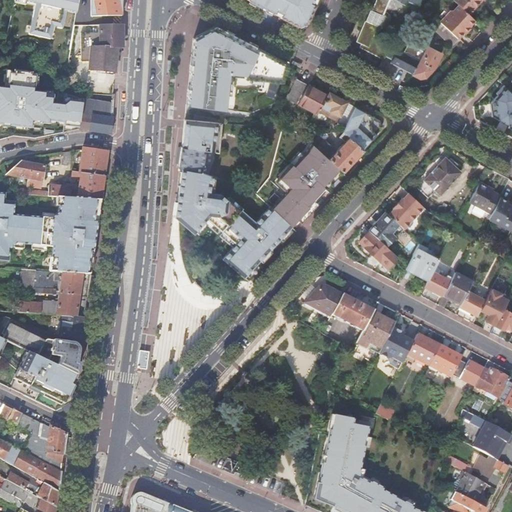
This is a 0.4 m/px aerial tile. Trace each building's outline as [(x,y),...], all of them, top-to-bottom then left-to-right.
[(78,0),(15,0),(16,2),(27,4),(27,2),(37,4),(30,33),(54,38),(57,27),(63,28),(67,11),(77,12),(78,0)] [(90,0),(91,17),(121,17),(121,0),(90,0)] [(248,0),(272,12),(273,10),(280,14),(279,16),(296,25),(306,21),(313,4),(310,3),(311,0),(248,0)] [(378,0),(374,10),(372,10),(358,42),(361,44),(359,47),(367,51),(374,37),(372,37),(377,26),(379,27),(384,16),(381,15),(387,0),(378,0)] [(480,0),(463,0),(473,9),(481,1),(480,0)] [(442,24),(457,39),(463,33),(463,32),(468,27),(474,21),(458,6),(454,10),(451,10),(448,14),(448,17),(442,24)] [(440,22),(439,21),(434,31),(453,48),(460,41),(457,39),(442,24),(440,22)] [(62,49),(70,50),(70,49),(72,35),(74,27),(66,25),(62,49)] [(86,26),(74,26),(74,27),(72,35),(79,36),(84,37),(86,26)] [(121,26),(100,26),(100,39),(94,39),(90,45),(90,57),(90,71),(114,72),(116,56),(117,48),(122,48),(121,26)] [(193,37),(187,104),(224,108),(227,76),(280,82),(286,63),(215,26),(193,37)] [(72,35),(70,49),(77,50),(79,36),(72,35)] [(374,37),(367,51),(382,60),(390,46),(374,37)] [(418,61),(411,74),(419,78),(425,77),(433,69),(441,54),(426,46),(418,61)] [(390,63),(411,74),(418,61),(397,49),(390,63)] [(288,99),(292,101),(293,99),(294,98),(295,95),(298,80),(296,79),(293,84),(294,84),(292,89),(290,94),(291,94),(288,99)] [(293,99),(292,101),(296,103),(306,84),(298,80),(295,95),(294,98),(293,99)] [(307,109),(317,114),(326,95),(308,86),(300,102),(308,107),(307,109)] [(0,126),(32,129),(33,124),(56,127),(56,123),(66,124),(66,128),(79,129),(81,115),(82,105),(71,104),(70,108),(54,106),(55,101),(47,100),(48,95),(37,94),(37,90),(11,87),(10,91),(0,89),(0,126)] [(91,116),(111,118),(112,95),(83,93),(82,105),(81,115),(91,116)] [(329,94),(319,112),(336,121),(346,103),(329,94)] [(495,96),(487,111),(493,114),(492,117),(502,122),(511,105),(495,96)] [(342,130),(362,149),(381,128),(380,121),(354,107),(342,130)] [(89,130),(91,116),(81,115),(79,129),(89,130)] [(111,118),(91,116),(89,130),(109,133),(111,118)] [(185,120),(182,146),(183,146),(213,151),(217,151),(221,123),(217,122),(202,121),(192,120),(185,120)] [(328,159),(341,171),(362,149),(342,130),(334,132),(344,142),(328,159)] [(326,133),(304,137),(310,143),(325,156),(332,148),(323,140),(328,135),(326,133)] [(292,165),(291,164),(279,177),(284,182),(280,186),(285,191),(271,208),(290,225),(292,223),(313,200),(329,184),(336,177),(341,171),(310,143),(306,150),(292,165)] [(180,167),(198,171),(200,171),(207,174),(209,169),(213,156),(213,155),(213,151),(183,146),(182,146),(181,146),(178,167),(180,167)] [(81,149),(79,172),(72,171),(71,177),(79,179),(78,185),(65,184),(65,187),(48,185),(48,192),(42,192),(42,191),(17,189),(16,194),(56,197),(100,200),(107,152),(81,149)] [(430,173),(424,180),(440,195),(460,172),(445,158),(437,166),(434,167),(432,168),(431,171),(430,173)] [(20,162),(7,174),(28,178),(27,186),(41,188),(45,165),(20,162)] [(198,171),(180,167),(173,215),(179,220),(192,231),(202,220),(205,216),(219,228),(221,230),(222,231),(235,243),(232,246),(222,258),(243,276),(245,273),(255,263),(259,259),(269,248),(279,238),(289,227),(290,225),(271,208),(269,205),(254,221),(239,208),(241,206),(229,195),(226,198),(219,191),(213,191),(207,191),(209,181),(211,175),(207,174),(200,171),(198,171)] [(339,180),(336,177),(329,184),(333,187),(339,180)] [(492,190),(478,182),(468,201),(474,205),(484,210),(490,214),(497,200),(489,196),(491,192),(492,190)] [(89,274),(100,200),(56,197),(55,210),(58,210),(58,214),(55,217),(14,214),(15,202),(5,201),(5,193),(0,192),(0,261),(8,262),(9,250),(16,244),(52,246),(54,250),(53,257),(50,257),(49,272),(61,272),(61,273),(81,274),(89,274)] [(405,196),(420,210),(423,208),(408,193),(405,196)] [(388,214),(398,224),(404,229),(412,220),(420,210),(405,196),(402,199),(401,198),(392,208),(393,209),(388,214)] [(490,214),(487,219),(494,222),(495,225),(500,228),(503,227),(509,230),(511,225),(511,204),(511,206),(506,203),(507,201),(499,197),(497,200),(490,214)] [(317,203),(313,200),(292,223),(295,226),(317,203)] [(484,210),(474,205),(471,211),(481,216),(484,210)] [(368,231),(369,231),(385,246),(394,237),(390,233),(398,224),(388,214),(385,212),(368,231)] [(219,228),(205,216),(202,220),(216,232),(219,228)] [(292,230),(289,227),(279,238),(282,241),(292,230)] [(235,243),(222,231),(219,234),(232,246),(235,243)] [(386,268),(397,257),(385,246),(369,231),(359,242),(366,249),(364,251),(369,255),(371,253),(386,268)] [(477,239),(475,243),(488,250),(497,254),(499,250),(477,239)] [(272,251),(269,248),(259,259),(262,262),(272,251)] [(415,249),(407,266),(406,268),(428,279),(432,271),(437,261),(415,249)] [(258,266),(255,263),(245,273),(248,276),(258,266)] [(43,289),(42,293),(58,294),(86,297),(89,274),(81,274),(61,273),(61,272),(49,272),(34,271),(33,288),(43,289)] [(432,271),(428,279),(424,287),(441,296),(449,281),(445,278),(432,271)] [(449,281),(441,296),(449,300),(451,297),(461,302),(467,290),(472,282),(454,272),(451,278),(449,281)] [(305,302),(330,316),(331,313),(341,295),(325,286),(318,287),(305,302)] [(467,290),(461,302),(459,306),(477,316),(480,309),(484,301),(485,300),(467,290)] [(55,315),(62,315),(83,317),(86,297),(58,294),(55,315)] [(373,311),(342,294),(341,295),(331,313),(363,330),(372,312),(373,311)] [(19,301),(18,312),(40,313),(40,303),(19,301)] [(484,301),(480,309),(485,311),(484,312),(488,314),(485,320),(493,324),(501,309),(489,303),(484,301)] [(511,328),(511,313),(504,310),(496,325),(503,329),(505,327),(511,330),(511,328)] [(363,330),(356,342),(378,354),(392,327),(394,323),(372,312),(363,330)] [(83,317),(62,315),(61,321),(58,321),(58,324),(61,324),(59,336),(80,339),(83,317)] [(74,374),(78,348),(78,347),(77,346),(76,344),(75,343),(74,343),(73,342),(71,342),(47,340),(46,340),(45,340),(44,340),(44,341),(9,324),(1,339),(3,339),(28,351),(48,361),(51,355),(54,355),(51,363),(74,374)] [(389,364),(399,369),(407,354),(413,342),(402,336),(404,333),(392,327),(378,354),(387,358),(389,364)] [(407,354),(429,365),(439,345),(417,334),(413,342),(407,354)] [(439,345),(429,365),(451,376),(452,374),(459,361),(461,357),(439,345)] [(74,374),(51,363),(48,361),(28,351),(27,353),(24,359),(20,368),(19,367),(18,369),(19,369),(39,379),(43,371),(73,386),(74,374)] [(459,361),(452,374),(474,386),(475,386),(483,369),(468,361),(466,364),(459,361)] [(509,380),(484,367),(483,369),(475,386),(490,394),(495,385),(504,389),(509,380)] [(70,402),(73,386),(43,371),(39,379),(19,369),(18,369),(13,378),(15,379),(10,388),(34,399),(37,400),(55,408),(57,408),(61,406),(70,402)] [(395,411),(381,403),(375,413),(390,421),(395,411)] [(66,435),(2,404),(0,408),(0,416),(27,429),(35,433),(38,426),(48,431),(45,452),(46,452),(45,456),(62,463),(63,454),(66,436),(66,435)] [(466,412),(464,419),(482,425),(484,418),(466,412)] [(354,418),(336,414),(333,428),(330,428),(325,455),(327,456),(325,462),(323,462),(319,482),(321,483),(319,496),(335,504),(334,506),(344,511),(348,511),(349,509),(354,511),(422,511),(412,508),(412,506),(359,476),(365,446),(365,443),(366,440),(366,437),(369,426),(353,423),(354,418)] [(510,435),(486,421),(473,447),(491,457),(496,459),(501,452),(497,450),(502,440),(506,442),(510,435)] [(0,458),(43,482),(58,491),(61,471),(0,439),(0,458)] [(501,452),(506,442),(502,440),(497,450),(501,452)] [(459,461),(447,455),(445,461),(456,467),(459,461)] [(496,459),(491,457),(489,460),(483,457),(476,471),(489,478),(492,471),(495,466),(499,468),(504,471),(507,465),(496,459)] [(0,468),(0,476),(32,494),(34,492),(31,491),(33,488),(28,484),(9,473),(8,474),(0,468)] [(483,482),(462,470),(458,478),(459,479),(452,483),(454,492),(455,492),(477,504),(481,496),(477,494),(483,482)] [(0,476),(0,482),(27,497),(22,509),(25,511),(27,511),(34,511),(40,499),(35,496),(32,494),(0,476)] [(40,499),(55,507),(58,491),(43,482),(35,496),(40,499)] [(138,492),(136,492),(135,493),(133,494),(132,495),(132,496),(132,498),(131,498),(131,501),(132,504),(130,511),(198,511),(192,510),(192,511),(148,493),(147,493),(146,493),(145,492),(143,492),(142,491),(140,491),(138,492)] [(483,511),(486,508),(477,504),(455,492),(448,506),(460,511),(465,511),(468,508),(474,511),(473,511),(483,511)] [(34,511),(54,511),(55,507),(40,499),(34,511)]
